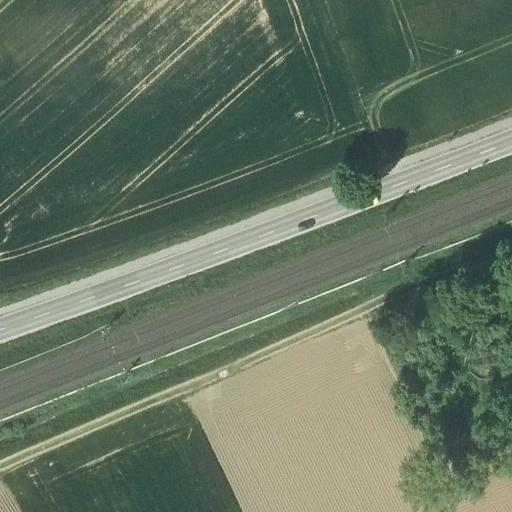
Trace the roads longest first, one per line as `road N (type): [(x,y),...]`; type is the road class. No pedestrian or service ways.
road 1 (secondary): [(0,336),(511,142)]
road 2 (track): [(0,472),(375,305)]
